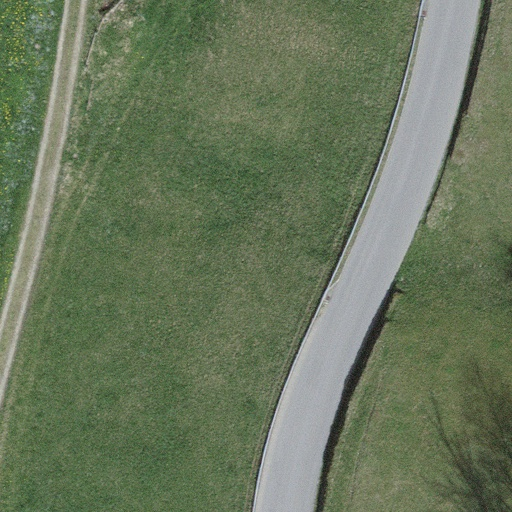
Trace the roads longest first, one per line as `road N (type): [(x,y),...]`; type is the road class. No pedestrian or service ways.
road 1 (unclassified): [(456,0),(416,153),(312,399),(283,511)]
road 2 (track): [(92,0),(0,400)]
